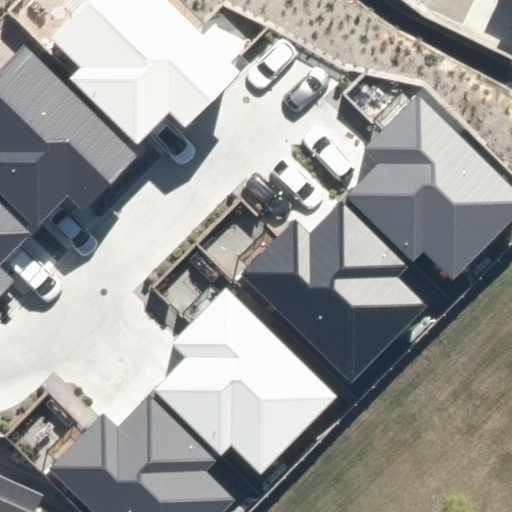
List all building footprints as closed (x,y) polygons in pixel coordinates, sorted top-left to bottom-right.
[(164,0),(88,0),(52,38),(80,66),(68,78),(137,144),(169,111),(185,126),(238,71),(164,0)] [(24,48),(0,72),(0,193),(36,228),(67,197),(80,210),(134,155),(24,48)] [(511,220),(511,184),(419,91),(364,146),(380,162),(347,195),(412,260),(422,250),(452,280),(511,220)] [(407,267),(341,202),(310,233),(294,218),(239,274),(350,383),(425,307),(396,279),(407,267)] [(0,293),(13,281),(0,267),(0,263),(29,234),(0,204),(0,293)] [(340,396),(227,286),(171,343),(185,357),(153,390),(220,455),(229,445),(261,476),(340,396)] [(103,413),(47,470),(90,511),(225,511),(236,501),(206,472),(216,462),(150,398),(119,429),(103,413)] [(0,511),(34,511),(42,495),(0,476),(0,511)]
